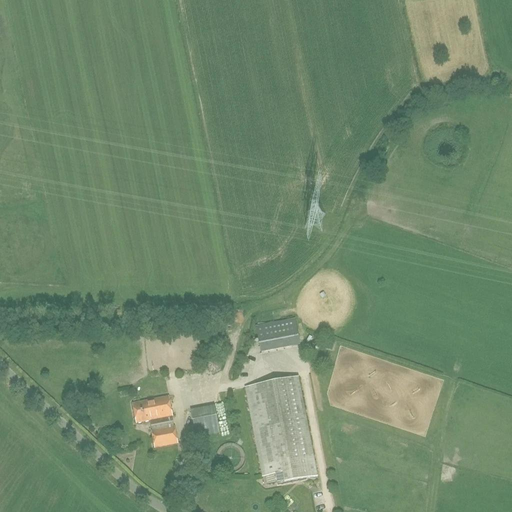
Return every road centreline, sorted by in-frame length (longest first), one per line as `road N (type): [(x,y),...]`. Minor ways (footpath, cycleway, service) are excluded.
road 1 (track): [(0,311),(255,304)]
road 2 (unclassified): [(168,511),(0,365)]
road 3 (track): [(353,217),(315,270),(288,294),(246,313),(235,342)]
